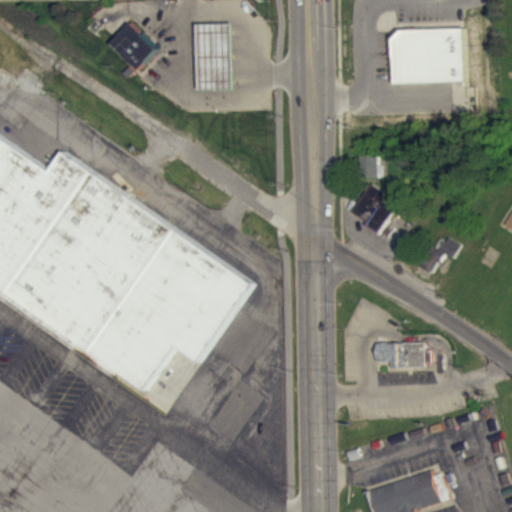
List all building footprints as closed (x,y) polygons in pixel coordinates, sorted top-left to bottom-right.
[(112,41),(132,20),(144,31),(145,29),(159,42),(164,42),(164,51),(159,51),(149,61),(146,59),(139,67),(112,41)] [(200,23),(236,22),(237,87),(202,88),(200,23)] [(473,28),(475,83),(403,85),(402,40),(411,30),(473,28)] [(0,292),(122,378),(126,372),(175,407),(262,284),(72,151),(59,170),(0,128),(0,292)] [(380,166),(363,166),(363,188),(381,188),(380,166)] [(396,219),(385,213),(390,204),(372,195),(356,226),(385,241),(396,219)] [(435,284),(445,264),(455,269),(463,254),(449,247),(447,253),(436,247),(420,276),(435,284)] [(427,340),(415,340),(415,339),(408,339),(409,340),(389,340),(383,340),(383,341),(379,341),(379,346),(378,346),(378,354),(379,354),(379,359),(384,359),(384,360),(390,360),(390,359),(393,359),(393,366),(428,365),(427,340)] [(381,511),(373,488),(435,468),(437,473),(444,471),(453,497),(421,508),(422,509),(413,511),(381,511)]
